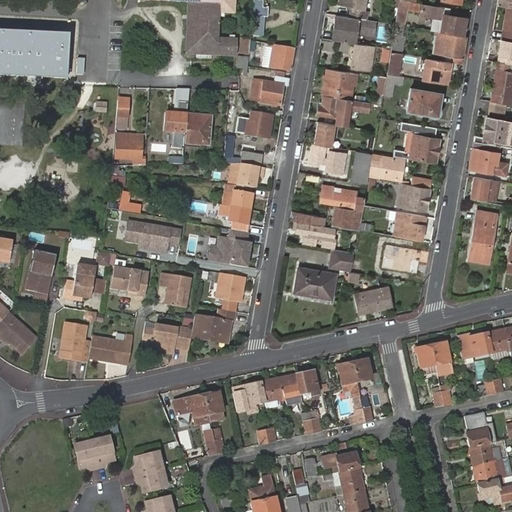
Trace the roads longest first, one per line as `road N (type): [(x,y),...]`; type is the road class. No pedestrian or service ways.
road 1 (residential): [(316,0),(253,358)]
road 2 (residential): [(486,0),(434,319)]
road 3 (residential): [(8,405),(110,392),(253,358)]
road 4 (residential): [(382,428),(202,466),(198,478),(211,511)]
road 5 (residential): [(253,358),(387,333)]
road 6 (residential): [(91,74),(227,83)]
